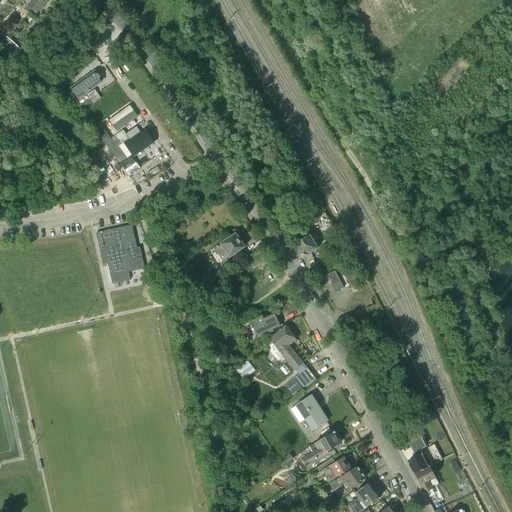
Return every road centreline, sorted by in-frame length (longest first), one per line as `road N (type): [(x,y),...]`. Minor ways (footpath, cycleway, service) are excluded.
road 1 (tertiary): [(424,511),(269,228),(102,0)]
road 2 (track): [(136,202),(192,344),(230,511)]
road 3 (track): [(103,212),(88,151),(33,102),(0,88)]
